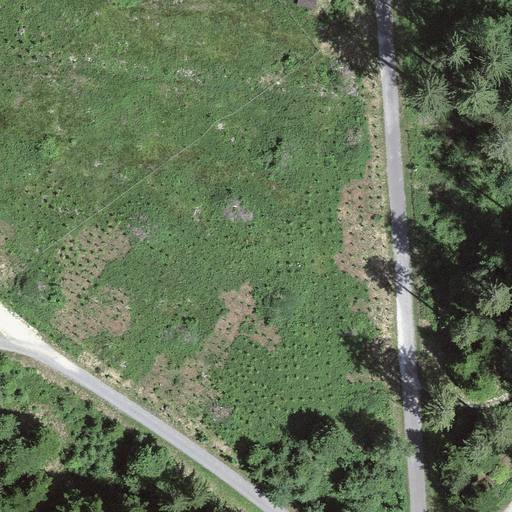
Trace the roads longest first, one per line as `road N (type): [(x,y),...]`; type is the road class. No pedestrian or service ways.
road 1 (track): [(419,511),(425,0)]
road 2 (track): [(0,325),(277,511)]
